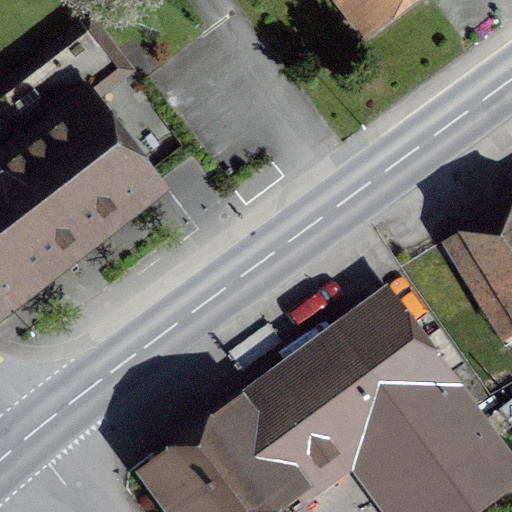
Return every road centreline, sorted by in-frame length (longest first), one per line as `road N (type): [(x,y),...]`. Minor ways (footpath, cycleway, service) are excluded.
road 1 (secondary): [(16,443),(349,196)]
road 2 (residential): [(349,196),(205,0)]
road 3 (secondary): [(349,196),(511,77)]
